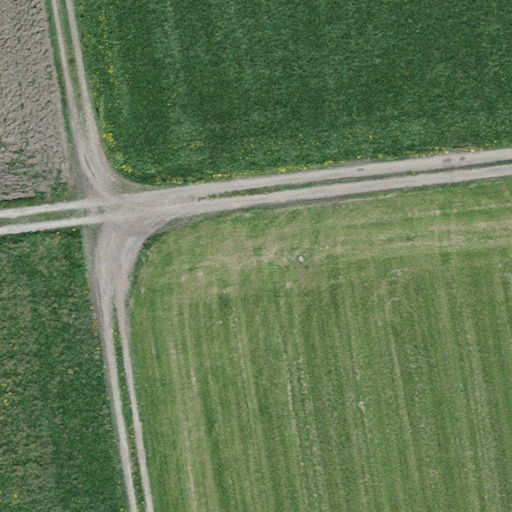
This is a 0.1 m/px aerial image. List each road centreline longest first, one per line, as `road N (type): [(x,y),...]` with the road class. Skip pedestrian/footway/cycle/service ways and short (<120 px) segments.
road 1 (track): [(62,0),(142,511)]
road 2 (track): [(511,160),(0,222)]
